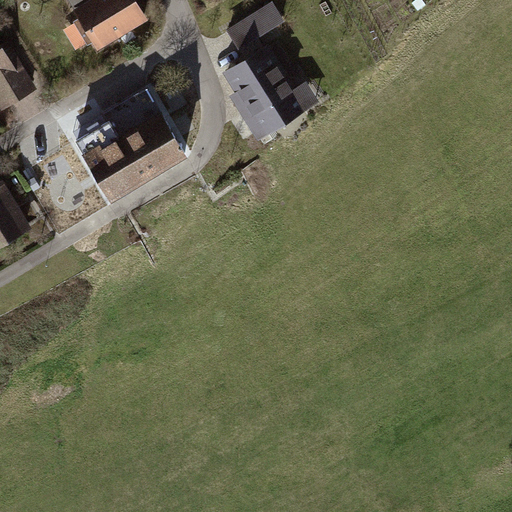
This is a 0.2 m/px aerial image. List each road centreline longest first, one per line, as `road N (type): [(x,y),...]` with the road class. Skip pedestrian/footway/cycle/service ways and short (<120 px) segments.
road 1 (track): [(190,33),(218,104),(217,151),(0,283)]
road 2 (residential): [(177,0),(190,33),(0,144)]
